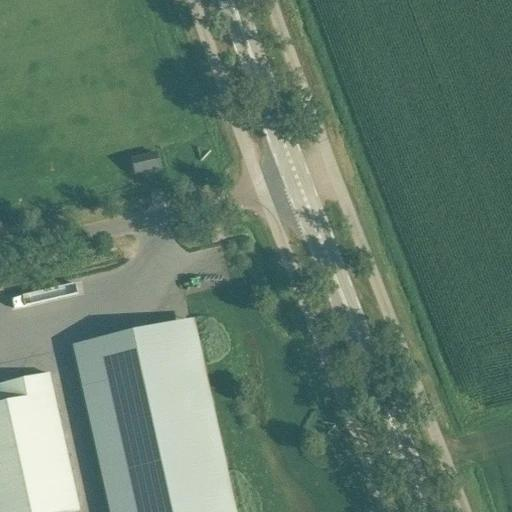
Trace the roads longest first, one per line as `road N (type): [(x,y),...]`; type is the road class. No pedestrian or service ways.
road 1 (unclassified): [(465,511),(334,175)]
road 2 (primary): [(426,511),(299,185)]
road 3 (unclassified): [(386,511),(263,194)]
road 4 (unclassified): [(0,252),(263,194)]
road 5 (unclassified): [(263,194),(194,0)]
road 6 (primary): [(299,185),(231,0)]
road 7 (unclassified): [(334,175),(270,0)]
